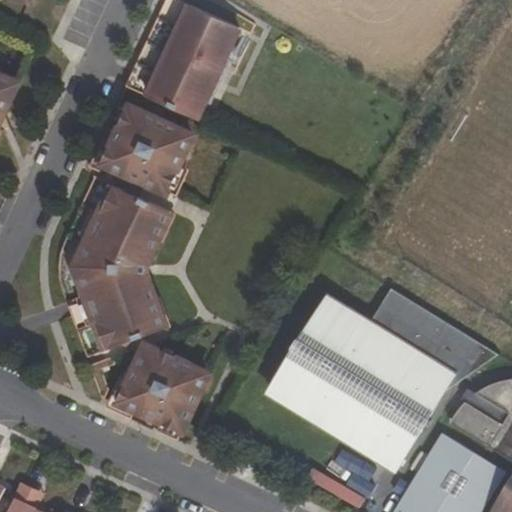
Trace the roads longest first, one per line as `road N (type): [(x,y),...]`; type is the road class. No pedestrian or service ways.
road 1 (residential): [(0,285),(129,0)]
road 2 (residential): [(0,398),(258,511)]
